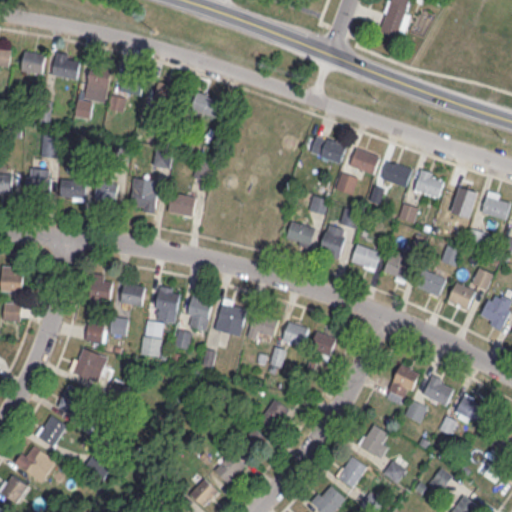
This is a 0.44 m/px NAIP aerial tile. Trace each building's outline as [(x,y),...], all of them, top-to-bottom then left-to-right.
[(398,37),(400,29),(403,30),(412,0),(389,0),(379,31),(398,37)] [(0,63),(10,65),(13,48),(0,45),(0,63)] [(43,73),(47,53),(26,48),(22,69),(43,73)] [(53,73),(78,78),(82,55),(57,51),(53,73)] [(86,97),(107,100),(111,73),(90,70),(86,97)] [(146,74),(125,70),(121,90),(142,94),(146,74)] [(173,81),(152,82),(154,105),(174,104),(173,81)] [(223,99),(197,90),(191,108),(217,116),(223,99)] [(91,101),(79,101),(79,114),(91,114),(91,101)] [(55,155),(57,135),(44,134),(43,154),(55,155)] [(341,163),(348,144),(327,136),(321,155),(341,163)] [(350,164),(374,173),(381,155),(357,146),(350,164)] [(383,177),(406,185),(412,167),(389,159),(383,177)] [(51,188),(51,167),(30,167),(30,188),(51,188)] [(207,167),(202,171),(200,168),(196,171),(204,181),(213,174),(207,167)] [(439,197),(446,176),(421,168),(415,189),(439,197)] [(0,192),(13,192),(13,171),(0,170),(0,192)] [(359,177),(342,170),(336,187),(352,193),(359,177)] [(157,210),(159,179),(134,176),(131,208),(157,210)] [(86,199),(87,179),(61,178),(60,198),(86,199)] [(118,180),(96,180),(96,202),(118,202),(118,180)] [(506,218),(511,201),(511,197),(489,189),(482,210),(506,218)] [(169,211),(194,215),(196,195),(172,191),(169,211)] [(310,208),(324,213),(329,198),(314,194),(310,208)] [(414,221),(419,206),(404,202),(399,217),(414,221)] [(341,223),(357,226),(360,209),(344,206),(341,223)] [(316,226),(292,219),(286,239),(310,246),(316,226)] [(320,249),(340,255),(348,228),(328,222),(320,249)] [(485,246),(490,233),(471,226),(466,240),(485,246)] [(351,260),(375,269),(382,251),(358,242),(351,260)] [(442,259),(456,265),(463,249),(448,243),(442,259)] [(384,273),(408,280),(416,256),(392,249),(384,273)] [(1,290),(23,291),(25,266),(2,265),(1,290)] [(487,288),(494,272),(479,266),(473,282),(487,288)] [(438,295),(447,277),(427,268),(419,285),(438,295)] [(114,275),(93,273),(90,296),(111,299),(114,275)] [(468,307),(476,288),(456,280),(449,299),(468,307)] [(121,301),(143,305),(146,285),(125,281),(121,301)] [(147,317),(143,353),(161,355),(165,320),(176,322),(180,288),(160,285),(156,318),(147,317)] [(501,328),(511,306),(511,298),(494,289),(479,317),(501,328)] [(207,329),(213,299),(192,294),(186,324),(207,329)] [(240,335),(248,305),(224,298),(216,328),(240,335)] [(21,319),(21,301),(4,301),(4,319),(21,319)] [(250,333),(274,339),(279,318),(255,313),(250,333)] [(126,335),(129,317),(113,315),(110,332),(126,335)] [(305,345),(310,325),(288,320),(284,340),(305,345)] [(106,323),(88,322),(86,339),(104,341),(106,323)] [(175,344),(189,347),(192,331),(179,328),(175,344)] [(337,336),(317,330),(310,351),(329,358),(337,336)] [(271,362),(282,365),(287,348),(276,345),(271,362)] [(72,371),(101,379),(107,354),(79,346),(72,371)] [(421,372),(403,362),(385,394),(403,404),(421,372)] [(424,394),(447,404),(455,384),(432,374),(424,394)] [(57,406),(75,414),(85,391),(67,383),(57,406)] [(455,414),(478,424),(487,403),(465,392),(455,414)] [(275,436),(291,408),(274,398),(258,425),(255,424),(247,437),(263,446),(270,433),(275,436)] [(405,412),(420,421),(428,406),(413,398),(405,412)] [(37,434),(55,445),(68,424),(49,413),(37,434)] [(359,443),(381,456),(394,435),(372,421),(359,443)] [(43,480),(57,458),(30,441),(16,463),(43,480)] [(215,468),(232,450),(245,461),(227,479),(215,468)] [(410,463),(397,453),(385,470),(398,479),(410,463)] [(85,466),(104,479),(112,467),(93,454),(85,466)] [(337,475),(353,487),(368,465),(352,454),(337,475)] [(429,482),(441,491),(453,474),(442,466),(429,482)] [(28,482),(10,471),(0,488),(0,491),(17,502),(28,482)] [(191,493),(208,475),(220,486),(203,504),(191,493)] [(326,511),(316,502),(333,484),(345,496),(329,511),(326,511)] [(361,503),(372,511),(376,511),(385,501),(370,490),(361,503)] [(450,511),(465,494),(478,504),(472,511),(450,511)] [(171,511),(184,499),(196,511),(195,511),(171,511)]
